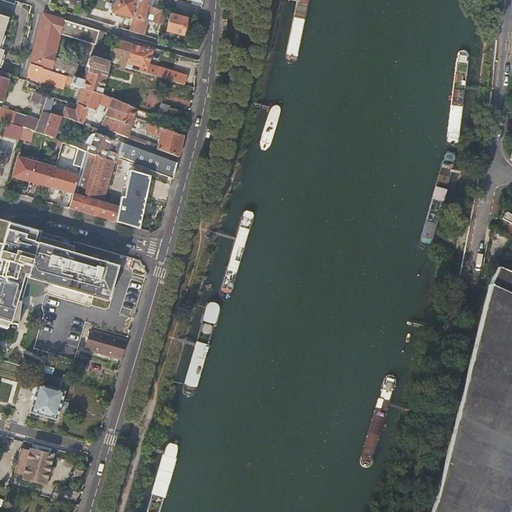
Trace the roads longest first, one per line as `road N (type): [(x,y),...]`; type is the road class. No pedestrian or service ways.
road 1 (residential): [(107,458),(168,251)]
road 2 (residential): [(168,251),(210,60)]
road 3 (residential): [(210,60),(40,8)]
road 4 (residential): [(0,203),(168,251)]
road 5 (residential): [(509,0),(495,154)]
